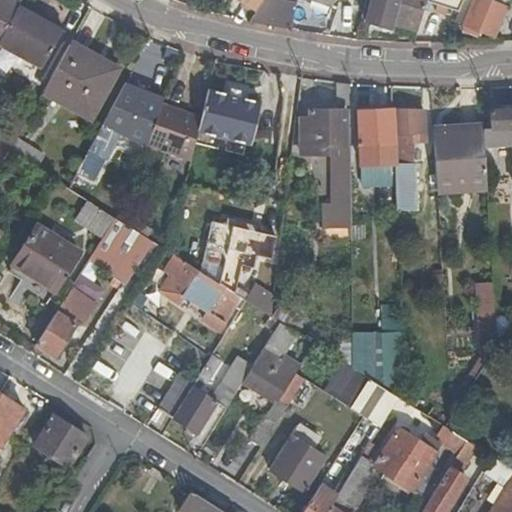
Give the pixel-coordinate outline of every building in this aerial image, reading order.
[(0,0),(0,35),(16,7),(19,0),(0,0)] [(232,0),(252,11),(255,6),(259,0),(232,0)] [(259,0),(255,6),(253,25),(284,30),(288,0),(311,0),(326,6),(327,0),(259,0)] [(370,0),(364,25),(381,30),(387,31),(390,19),(417,26),(424,3),(424,0),(370,0)] [(503,3),(504,0),(474,0),(462,29),(477,36),(479,33),(491,38),(506,6),(503,3)] [(438,7),(424,3),(417,26),(432,30),(438,7)] [(59,31),(16,7),(0,35),(0,47),(38,69),(59,31)] [(390,19),(387,31),(381,30),(380,35),(390,37),(393,29),(415,34),(417,26),(390,19)] [(85,58),(64,46),(39,92),(86,118),(108,78),(81,63),(85,58)] [(162,100),(127,84),(105,123),(145,145),(159,106),(162,100)] [(303,152),(332,152),(332,178),(349,179),(349,153),(342,153),(342,113),(349,112),(349,88),(335,86),(335,112),(310,111),(310,116),(310,125),(303,125),(303,152)] [(239,94),(230,91),(228,98),(238,101),(239,94)] [(228,98),(206,93),(199,121),(196,135),(245,146),(250,147),(259,105),(238,101),(228,98)] [(199,121),(159,106),(145,145),(189,163),(193,147),(196,135),(199,121)] [(511,137),(511,111),(510,112),(488,114),(490,133),(497,132),(498,138),(511,137)] [(423,112),(391,113),(393,166),(396,213),(418,211),(416,164),(412,164),(412,144),(424,143),(423,112)] [(356,115),(358,167),(393,166),(391,113),(356,115)] [(458,138),(433,140),(436,195),(485,192),(484,175),(481,127),(457,129),(458,138)] [(113,135),(99,128),(65,190),(84,202),(89,205),(93,198),(96,195),(85,188),(99,162),(101,164),(111,147),(108,145),(113,135)] [(457,129),(432,130),(433,140),(458,138),(457,129)] [(11,141),(5,153),(34,171),(40,158),(11,141)] [(332,178),(332,204),(332,225),(349,225),(349,179),(332,178)] [(93,198),(89,205),(102,214),(107,206),(93,198)] [(84,202),(73,220),(100,239),(112,220),(102,214),(89,205),(84,202)] [(332,204),(318,204),(318,225),(332,225),(332,204)] [(120,214),(107,206),(102,214),(112,220),(117,223),(120,214)] [(131,220),(120,214),(117,223),(127,229),(130,222),(131,220)] [(94,249),(130,272),(149,243),(142,238),(127,229),(117,223),(112,220),(100,239),(94,249)] [(130,222),(127,229),(142,238),(146,232),(130,222)] [(199,266),(220,271),(216,285),(221,288),(229,293),(235,269),(250,273),(254,261),(268,265),(274,243),(210,227),(199,266)] [(50,292),(73,256),(33,229),(9,266),(21,274),(16,282),(33,293),(39,286),(50,292)] [(182,300),(206,315),(202,322),(202,323),(218,333),(233,309),(238,311),(244,302),(242,301),(229,293),(221,288),(217,296),(193,280),(197,273),(173,258),(163,273),(169,277),(158,295),(177,307),(178,307),(182,300)] [(197,273),(193,280),(217,296),(221,288),(216,285),(197,273)] [(477,357),(449,400),(459,407),(495,349),(495,347),(493,319),(491,285),(471,287),(477,357)] [(84,324),(95,307),(68,290),(59,304),(61,305),(35,348),(53,359),(77,320),(84,324)] [(249,292),(242,301),(244,302),(270,318),(271,310),(263,305),(264,302),(249,292)] [(270,318),(263,328),(272,334),(279,324),(270,318)] [(493,319),(495,347),(495,349),(503,336),(502,319),(493,319)] [(262,417),(234,463),(245,471),(303,380),(295,374),(288,370),(266,356),(284,327),(279,324),(272,334),(251,368),(242,381),(275,402),(265,418),(262,417)] [(284,327),(266,356),(288,370),(294,362),(284,355),(296,335),(284,327)] [(350,338),(333,339),(334,359),(350,369),(350,370),(350,338)] [(360,338),(350,338),(350,370),(366,380),(369,381),(368,361),(361,361),(360,338)] [(313,346),(307,342),(294,362),(300,366),(304,360),(313,346)] [(196,435),(215,404),(224,409),(242,381),(251,368),(235,358),(210,400),(197,392),(201,383),(206,386),(213,375),(211,373),(217,362),(209,356),(193,383),(190,388),(192,390),(173,421),(196,435)] [(304,360),(300,366),(295,374),(303,380),(313,386),(322,371),(304,360)] [(300,366),(294,362),(288,370),(295,374),(300,366)] [(178,374),(157,409),(171,418),(190,388),(193,383),(178,374)] [(347,389),(339,402),(362,417),(379,428),(389,411),(397,399),(369,381),(366,380),(357,394),(347,389)] [(397,399),(389,411),(407,422),(414,410),(405,404),(397,399)] [(0,440),(17,412),(0,401),(0,440)] [(83,440),(51,420),(33,448),(39,451),(36,455),(58,469),(60,465),(67,468),(83,440)] [(445,430),(441,428),(433,440),(440,445),(457,455),(465,443),(445,430)] [(399,430),(375,467),(411,491),(435,453),(399,430)] [(292,440),(289,438),(267,470),(299,490),(320,458),(298,444),(300,440),(295,437),(292,440)] [(465,443),(457,455),(427,502),(420,511),(441,511),(463,478),(456,474),(468,454),(485,466),(480,474),(482,476),(486,478),(497,462),(465,443)] [(440,445),(435,453),(411,491),(427,502),(457,455),(440,445)] [(205,458),(197,452),(192,460),(201,465),(205,458)] [(361,456),(340,489),(325,511),(350,511),(373,477),(363,471),(369,462),(361,456)] [(511,480),(489,511),(511,511),(511,471),(497,462),(486,478),(490,480),(493,475),(500,480),(503,475),(511,480)] [(332,491),(320,483),(300,511),(325,511),(340,489),(335,486),(332,491)] [(218,511),(188,492),(177,511),(218,511)]
